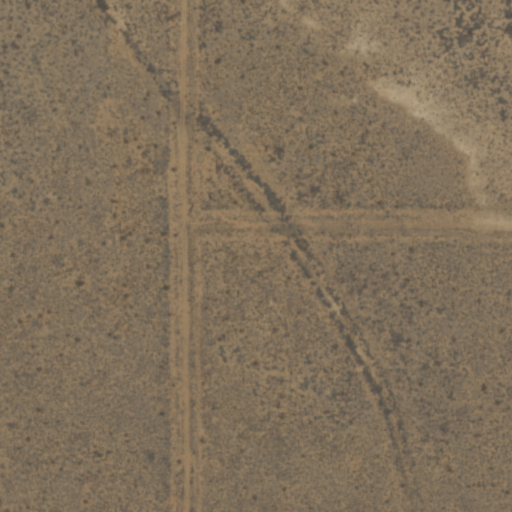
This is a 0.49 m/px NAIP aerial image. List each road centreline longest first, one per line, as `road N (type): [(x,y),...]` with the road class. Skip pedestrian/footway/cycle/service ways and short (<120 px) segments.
road 1 (track): [(180,0),(178,511)]
road 2 (track): [(179,233),(511,230)]
